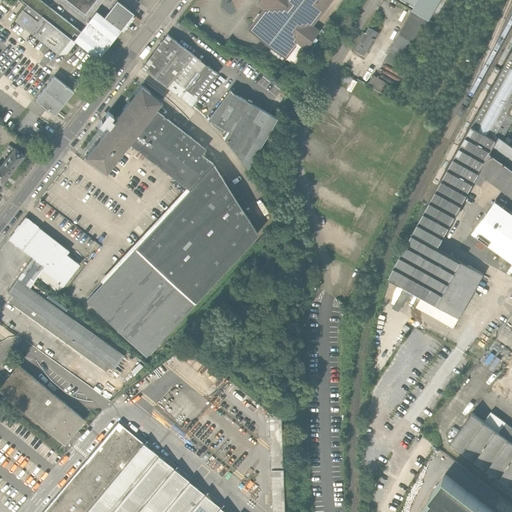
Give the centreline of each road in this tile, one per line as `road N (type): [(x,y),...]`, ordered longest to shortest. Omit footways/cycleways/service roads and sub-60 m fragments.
road 1 (tertiary): [(0,226),(176,0)]
road 2 (unknown): [(113,409),(181,383),(248,426),(268,511)]
